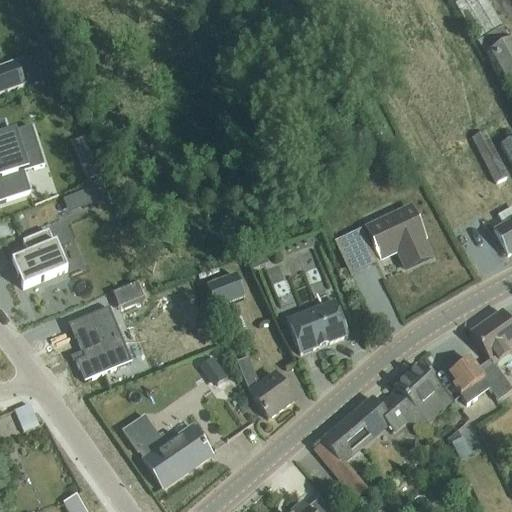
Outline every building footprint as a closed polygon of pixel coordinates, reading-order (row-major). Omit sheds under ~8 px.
[(485,0),(461,0),(454,4),(476,42),(477,41),(511,102),(511,40),(504,27),(502,29),(485,0)] [(52,77),(44,54),(33,58),(25,61),(24,61),(33,84),(52,77)] [(20,76),(16,65),(15,65),(0,70),(0,95),(23,87),(24,87),(20,76)] [(0,200),(1,204),(34,190),(25,171),(30,169),(23,153),(39,147),(29,124),(6,134),(1,122),(0,122),(0,200)] [(494,185),(507,179),(483,134),(471,140),(494,185)] [(511,140),(500,148),(511,169),(511,140)] [(89,156),(78,160),(87,183),(98,178),(89,156)] [(84,193),(77,196),(82,209),(83,210),(96,205),(90,191),(84,193)] [(501,227),(492,232),(506,258),(511,254),(511,210),(496,219),(499,223),(501,227)] [(408,270),(429,260),(421,243),(423,242),(408,212),(366,232),(381,262),(400,253),(408,270)] [(17,271),(15,272),(23,292),(67,273),(55,246),(53,247),(48,234),(30,241),(22,245),(24,248),(26,252),(28,258),(20,261),(20,262),(16,263),(17,264),(18,267),(20,270),(19,271),(17,271)] [(335,246),(350,277),(374,266),(364,244),(360,246),(356,238),(360,236),(360,235),(335,246)] [(206,290),(214,312),(244,300),(235,278),(206,290)] [(138,288),(115,298),(121,312),(144,302),(138,288)] [(155,298),(143,303),(162,348),(173,344),(155,298)] [(339,304),(290,323),(303,356),(351,338),(339,304)] [(72,326),(67,328),(74,344),(76,343),(84,361),(75,364),(84,385),(131,365),(108,311),(72,326)] [(511,329),(501,314),(469,336),(489,364),(492,368),(511,354),(511,351),(510,349),(511,348),(511,329)] [(213,359),(200,369),(213,388),(227,378),(213,359)] [(269,421),(293,404),(275,378),(260,389),(255,379),(248,360),(237,365),(244,384),(250,396),(269,421)] [(469,362),(448,377),(455,386),(452,388),(466,408),(476,401),(490,391),(499,404),(511,395),(492,368),(489,364),(477,373),(469,362)] [(373,403),(314,453),(356,502),(364,494),(340,465),(386,427),(393,435),(406,424),(424,426),(448,404),(417,371),(393,394),(398,399),(382,413),(373,403)] [(22,411),(14,414),(24,436),(39,430),(38,429),(35,422),(32,415),(29,408),(22,411)] [(192,430),(167,447),(162,438),(158,441),(144,420),(123,435),(137,456),(139,455),(144,463),(142,464),(163,493),(212,459),(192,430)] [(68,511),(84,511),(76,498),(64,504),(68,511)]
